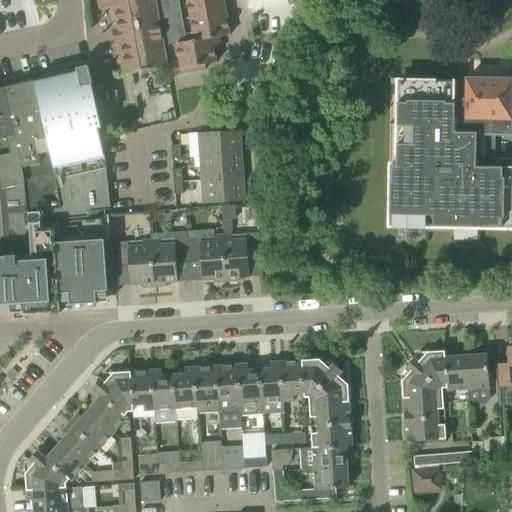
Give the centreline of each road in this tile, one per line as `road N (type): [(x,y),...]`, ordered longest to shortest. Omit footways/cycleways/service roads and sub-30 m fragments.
road 1 (unclassified): [(111,334),(128,325),(370,309)]
road 2 (unclassified): [(141,204),(138,139),(204,113),(238,34),(240,0)]
road 3 (residential): [(376,511),(370,309)]
road 4 (unclassified): [(0,457),(111,334)]
road 5 (unclassified): [(370,309),(511,300)]
